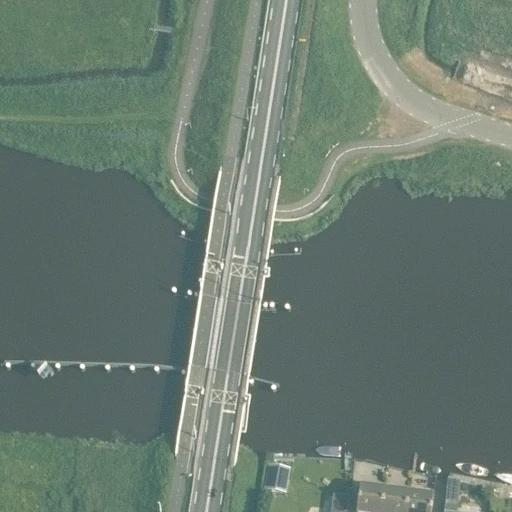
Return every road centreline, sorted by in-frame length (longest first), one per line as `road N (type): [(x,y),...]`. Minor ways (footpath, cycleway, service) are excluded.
road 1 (primary): [(201,511),(283,0)]
road 2 (unclassified): [(363,0),(361,30),(377,73),(456,123)]
